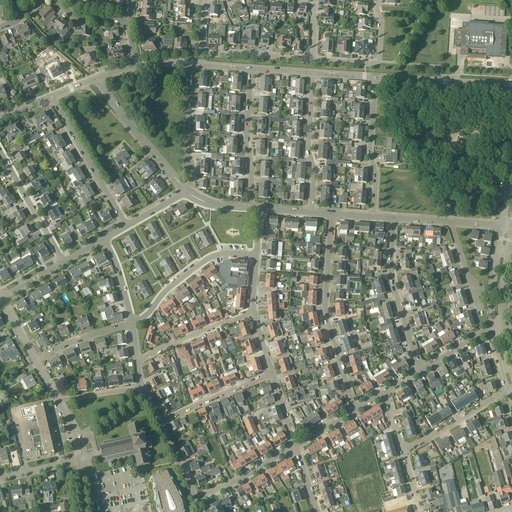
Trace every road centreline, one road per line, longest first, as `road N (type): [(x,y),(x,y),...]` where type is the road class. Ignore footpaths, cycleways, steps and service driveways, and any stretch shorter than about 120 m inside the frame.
road 1 (residential): [(355,410),(324,308),(331,214)]
road 2 (residential): [(312,60),(202,51),(203,0)]
road 3 (residential): [(419,371),(393,283),(394,218)]
road 4 (residential): [(126,226),(51,97)]
road 5 (residential): [(133,323),(202,261),(256,254)]
road 6 (residential): [(185,191),(95,78)]
road 7 (residential): [(311,212),(313,72)]
road 8 (residential): [(373,216),(374,76)]
road 9 (residential): [(249,207),(251,68)]
road 10 (residential): [(511,83),(374,76)]
road 11 (residential): [(63,262),(0,151)]
road 12 (residential): [(312,60),(378,61),(377,0)]
road 13 (residential): [(137,361),(252,311)]
road 14 (residential): [(160,422),(271,373)]
